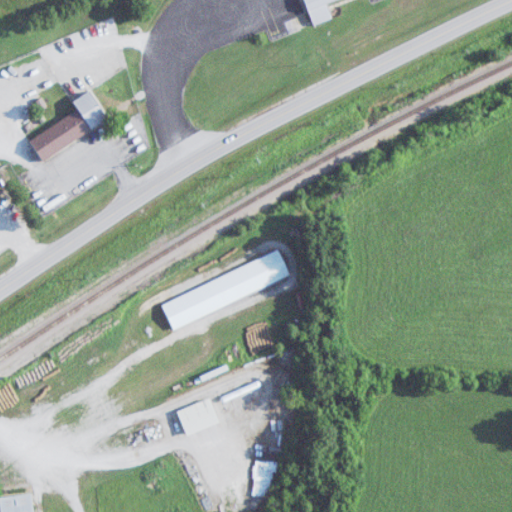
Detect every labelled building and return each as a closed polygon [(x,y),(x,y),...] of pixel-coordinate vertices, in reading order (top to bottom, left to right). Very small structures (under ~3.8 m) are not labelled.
[(339,0),(337,1),(341,15),(323,20),(314,0),(339,0)] [(38,139),(52,159),(119,114),(100,88),(81,101),(84,107),(38,139)] [(162,304),(173,330),(291,279),(280,253),(162,304)] [(220,423),(210,399),(178,413),(188,437),(220,423)] [(0,498),(1,511),(35,511),(33,494),(0,498)]
